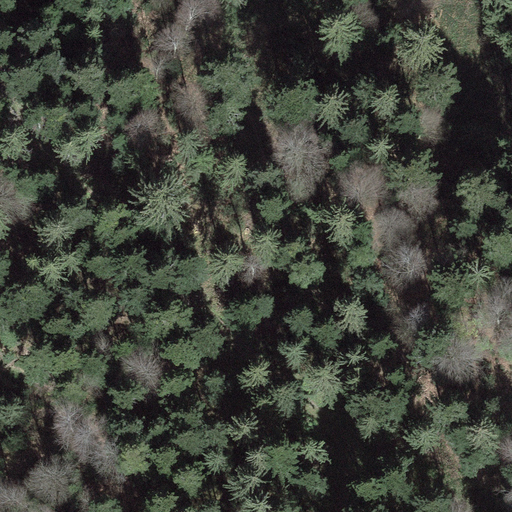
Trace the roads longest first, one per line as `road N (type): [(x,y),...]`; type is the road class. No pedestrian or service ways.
road 1 (track): [(344,511),(352,484),(348,411),(142,228),(0,86)]
road 2 (track): [(192,0),(331,335),(348,411)]
road 3 (track): [(193,511),(0,380)]
